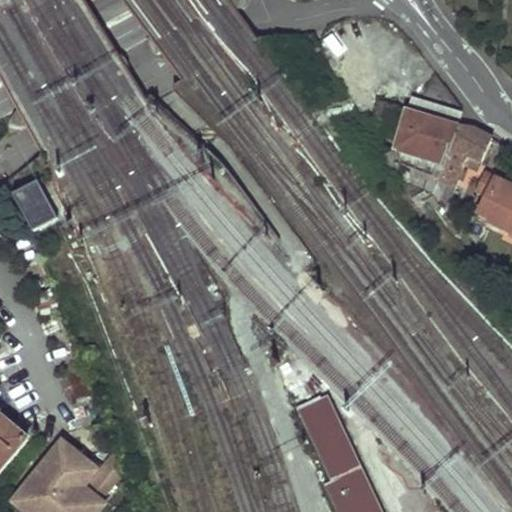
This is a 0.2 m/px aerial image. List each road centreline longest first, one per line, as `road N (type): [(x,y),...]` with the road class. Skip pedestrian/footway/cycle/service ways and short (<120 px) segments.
road 1 (tertiary): [(0,100),(185,0)]
road 2 (residential): [(413,0),(511,124)]
road 3 (tertiary): [(109,0),(0,60)]
